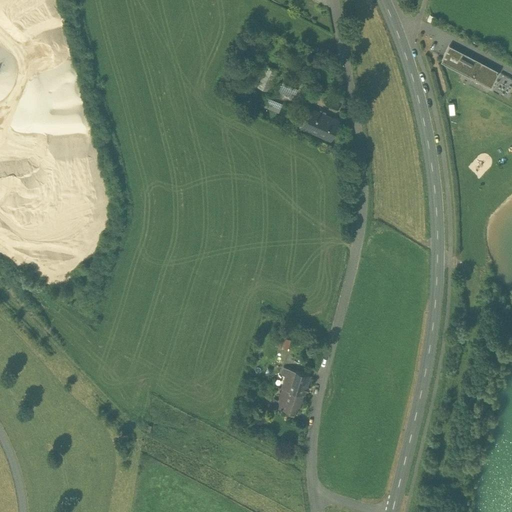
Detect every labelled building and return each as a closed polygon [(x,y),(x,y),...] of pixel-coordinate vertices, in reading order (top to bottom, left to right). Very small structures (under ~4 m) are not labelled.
[(500,71),(450,45),(442,59),(492,86),(500,71)] [(256,58),(246,82),(257,86),(268,63),(256,58)] [(283,104),(262,96),(258,107),(278,114),(283,104)] [(340,122),(310,109),(302,129),(332,142),(340,122)] [(281,336),(278,346),(288,349),(291,339),(281,336)] [(287,369),(281,390),(304,396),(310,376),(287,369)] [(281,390),(275,410),(298,416),(304,396),(281,390)]
